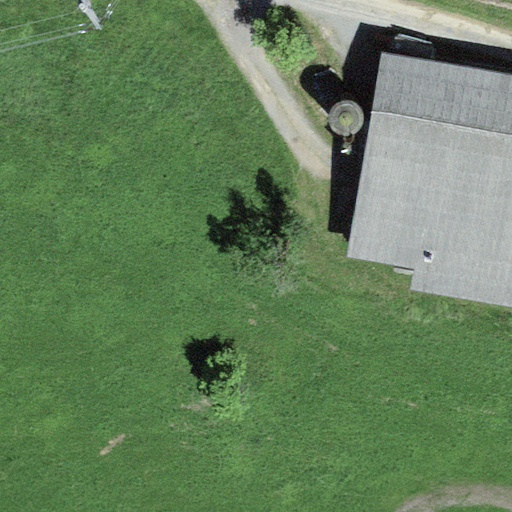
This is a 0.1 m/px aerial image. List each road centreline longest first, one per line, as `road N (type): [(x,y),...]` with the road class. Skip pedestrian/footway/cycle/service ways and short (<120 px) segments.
road 1 (track): [(311,168),(283,112),(201,0)]
road 2 (track): [(330,0),(511,49)]
